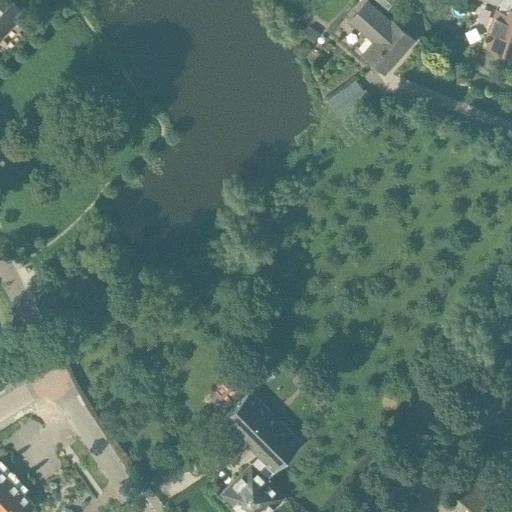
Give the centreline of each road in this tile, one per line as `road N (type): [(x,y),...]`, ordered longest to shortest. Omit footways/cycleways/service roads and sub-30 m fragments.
road 1 (residential): [(146,511),(54,382)]
road 2 (residential): [(54,382),(0,258)]
